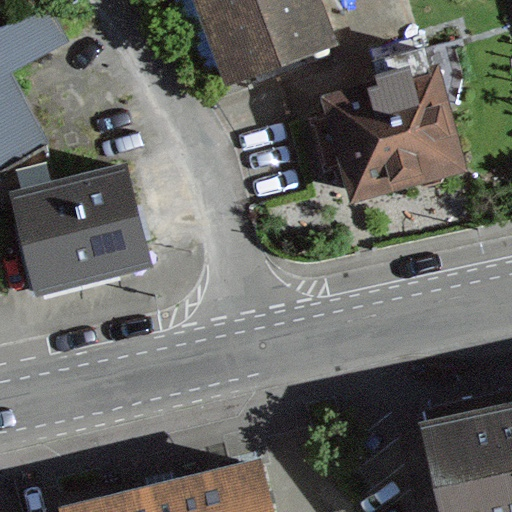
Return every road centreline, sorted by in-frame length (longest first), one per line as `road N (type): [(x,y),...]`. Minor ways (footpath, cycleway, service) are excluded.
road 1 (residential): [(251,347),(225,226),(180,97),(118,0)]
road 2 (tertiary): [(251,347),(511,291)]
road 3 (tertiary): [(0,409),(251,347)]
